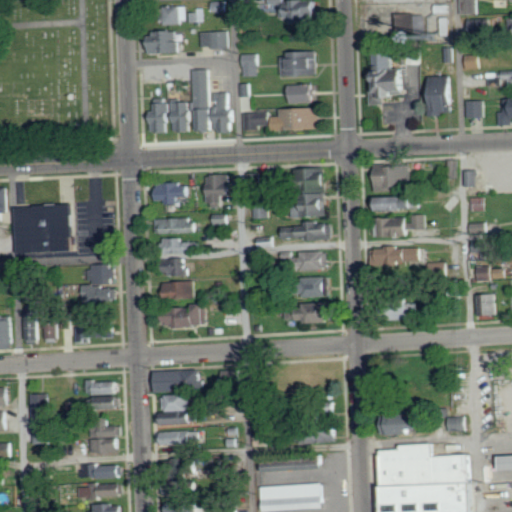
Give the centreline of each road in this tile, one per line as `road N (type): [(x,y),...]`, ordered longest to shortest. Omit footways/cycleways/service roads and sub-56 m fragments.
road 1 (residential): [(511,333),(0,365)]
road 2 (tertiary): [(146,511),(124,0)]
road 3 (tertiary): [(344,0),(365,511)]
road 4 (tertiary): [(0,164),(351,149)]
road 5 (tertiary): [(351,149),(511,141)]
